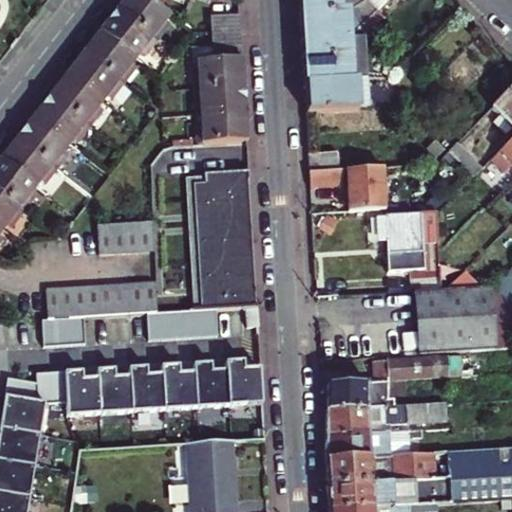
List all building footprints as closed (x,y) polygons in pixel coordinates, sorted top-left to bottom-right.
[(124,0),(119,7),(164,42),(175,28),(170,24),(177,16),(161,4),(156,0),(124,0)] [(337,0),(298,0),(300,20),(302,39),(302,44),(356,42),(353,8),(339,9),(337,0)] [(337,0),(339,9),(353,8),(356,42),(361,42),(402,0),(383,0),(374,10),(363,0),(337,0)] [(363,0),(374,10),(383,0),(363,0)] [(102,28),(143,59),(148,53),(153,57),(164,42),(119,7),(111,17),(102,28)] [(213,27),(241,25),(241,9),(212,11),(213,27)] [(242,38),(241,25),(213,27),(213,41),(242,38)] [(86,49),(131,85),(144,68),(139,65),(143,59),(102,28),(95,38),(86,49)] [(195,68),(196,85),(244,81),(243,61),(242,38),(213,41),(214,57),(200,58),(201,67),(195,68)] [(367,76),(365,41),(361,42),(356,42),(302,44),(303,62),(304,80),(358,77),(367,76)] [(69,71),(110,102),(115,96),(120,99),(131,85),(86,49),(79,59),(69,71)] [(53,92),(98,127),(109,114),(104,110),(110,102),(69,71),(62,80),(53,92)] [(367,76),(358,77),(360,106),(369,106),(367,76)] [(306,110),(360,106),(358,77),(304,80),(305,95),(306,110)] [(245,95),(244,81),(196,85),(197,104),(204,103),(204,111),(246,109),(245,95)] [(511,82),(487,108),(511,133),(511,82)] [(36,112),(77,145),(81,140),(86,144),(98,127),(53,92),(45,101),(36,112)] [(205,119),(198,119),(199,139),(247,136),(247,124),(246,109),(204,111),(205,119)] [(77,145),(36,112),(28,123),(20,134),(65,170),(77,155),(72,151),(77,145)] [(44,188),(48,182),(53,186),(65,170),(20,134),(13,142),(3,156),(44,188)] [(511,137),(487,163),(499,174),(506,166),(511,171),(511,137)] [(478,172),(450,144),(442,153),(470,180),(478,172)] [(338,148),(308,150),(308,168),(339,166),(338,148)] [(38,195),(44,188),(3,156),(0,159),(0,187),(32,213),(42,199),(38,195)] [(308,168),(309,183),(334,182),(333,177),(340,177),(340,181),(340,188),(342,208),(380,207),(377,164),(339,166),(308,168)] [(202,172),(189,173),(198,307),(216,306),(255,304),(249,236),(244,166),(202,169),(202,172)] [(181,173),(190,307),(198,307),(189,173),(181,173)] [(14,226),(19,229),(32,213),(0,187),(0,221),(11,230),(14,226)] [(430,210),(418,210),(419,208),(386,210),(389,247),(390,267),(412,266),(414,290),(437,288),(435,242),(432,242),(430,210)] [(153,218),(138,219),(125,219),(111,221),(97,221),(97,234),(99,251),(113,250),(126,249),(140,248),(154,247),(153,218)] [(0,253),(10,241),(6,237),(11,230),(0,221),(0,253)] [(511,287),(503,271),(488,286),(501,308),(511,296),(511,287)] [(131,311),(144,310),(147,310),(157,310),(156,280),(142,281),(129,281),(115,282),(102,283),(89,284),(76,285),(62,285),(48,286),(49,316),(63,315),(77,314),(84,314),(91,314),(103,313),(117,312),(131,311)] [(414,290),(412,290),(414,319),(415,332),(398,334),(400,349),(416,348),(416,354),(511,349),(511,329),(501,308),(488,286),(437,288),(414,290)] [(511,296),(501,308),(511,329),(511,296)] [(255,305),(245,306),(247,324),(256,323),(255,305)] [(157,310),(147,310),(149,336),(218,333),(216,306),(198,307),(190,307),(157,310)] [(63,315),(49,316),(43,316),(43,343),(85,342),(84,314),(77,314),(63,315)] [(459,355),(443,356),(444,376),(459,375),(459,369),(459,355)] [(385,359),(373,360),(374,372),(374,382),(386,381),(386,379),(444,376),(443,356),(385,359)] [(0,511),(26,511),(44,405),(66,403),(67,417),(262,405),(261,385),(260,369),(244,370),(244,362),(225,363),(226,372),(212,372),(211,364),(194,365),(194,373),(180,374),(179,366),(161,367),(162,375),(147,375),(147,368),(129,369),(130,377),(115,377),(115,370),(97,371),(97,378),(83,379),(82,372),(36,374),(37,383),(7,379),(0,418),(0,511)] [(468,368),(459,369),(459,375),(459,377),(469,376),(468,368)] [(396,399),(389,399),(388,381),(386,381),(374,382),(328,384),(327,398),(326,409),(396,406),(396,399)] [(326,421),(325,433),(388,430),(388,424),(446,421),(445,403),(396,406),(326,409),(326,421)] [(418,437),(418,429),(388,430),(325,433),(326,446),(326,458),(370,455),(384,455),(412,453),(411,438),(418,437)] [(232,466),(230,442),(183,446),(188,511),(230,511),(229,477),(228,466),(232,466)] [(450,477),(437,478),(393,481),(372,482),(328,484),(329,498),(329,507),(392,505),(425,504),(438,503),(503,500),(511,499),(511,447),(449,451),(450,477)] [(393,481),(437,478),(436,452),(412,453),(384,455),(384,463),(392,463),(393,481)] [(328,484),(372,482),(370,455),(326,458),(327,473),(328,484)] [(95,485),(75,487),(73,502),(96,500),(95,485)] [(511,509),(511,499),(503,500),(504,510),(511,509)] [(438,509),(438,503),(425,504),(392,505),(391,511),(408,511),(409,511),(438,509)]
